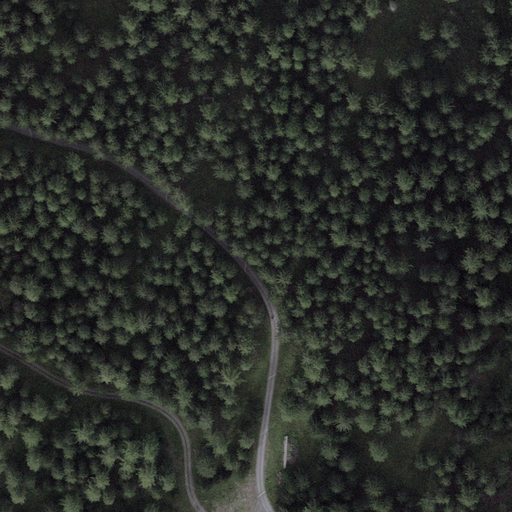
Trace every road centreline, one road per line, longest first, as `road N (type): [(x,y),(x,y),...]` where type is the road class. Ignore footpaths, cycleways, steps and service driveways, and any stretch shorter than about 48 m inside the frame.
road 1 (track): [(0,117),(133,163),(233,247),(268,296),(278,339),(262,448),(265,507),(272,511)]
road 2 (track): [(204,511),(192,491),(181,428),(161,408),(100,395),(0,343)]
